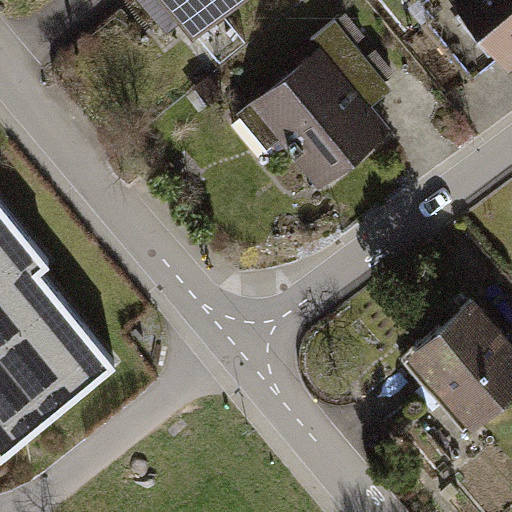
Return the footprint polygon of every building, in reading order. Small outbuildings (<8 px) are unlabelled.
[(158,0),(184,33),(227,0),(158,0)] [(511,0),(452,0),(511,69),(511,0)] [(305,186),(386,126),(369,102),(386,89),(336,20),(309,40),(313,45),(240,98),(305,186)] [(0,462),(120,369),(44,275),(53,267),(0,199),(0,462)] [(469,432),(511,397),(511,342),(476,298),(407,354),(469,432)]
